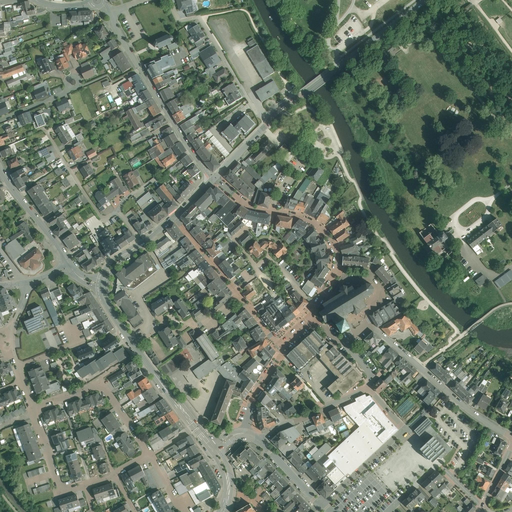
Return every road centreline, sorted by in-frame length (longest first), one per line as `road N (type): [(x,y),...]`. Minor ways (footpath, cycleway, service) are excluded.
road 1 (residential): [(314,304),(336,271),(328,234),(299,215),(246,203),(214,178)]
road 2 (tertiary): [(101,284),(110,310),(212,450)]
road 3 (tertiary): [(425,0),(267,123)]
road 4 (residential): [(214,178),(139,68),(114,14)]
road 5 (residential): [(369,324),(468,410),(511,437)]
road 6 (residential): [(151,456),(100,378),(33,409)]
road 7 (residential): [(142,242),(117,212),(100,218),(44,129)]
road 8 (residential): [(199,18),(267,123)]
road 9 (residential): [(69,265),(0,167)]
